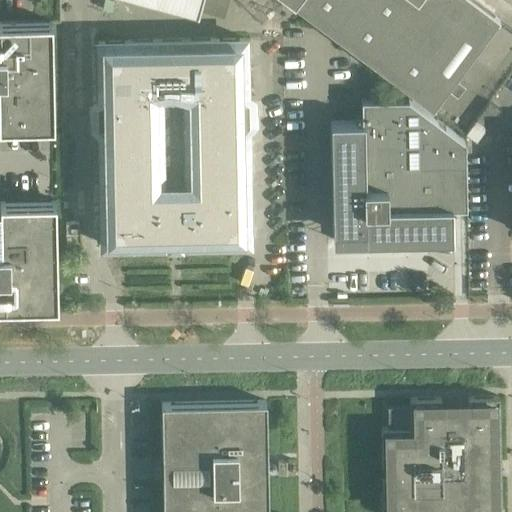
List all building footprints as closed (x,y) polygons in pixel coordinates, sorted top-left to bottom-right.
[(163,0),(195,9),(196,9),(197,9),(198,8),(200,9),(200,10),(224,16),(228,0),(163,0)] [(287,0),(432,109),(448,87),(452,82),(456,77),(481,44),(500,18),(493,13),(490,11),(482,5),(475,0),(287,0)] [(481,0),(475,0),(482,5),(490,11),(493,13),(495,10),(481,0)] [(0,126),(54,125),(52,22),(52,21),(0,21),(0,126)] [(248,239),(248,212),(248,210),(247,210),(247,183),(247,182),(246,155),(247,154),(247,153),(246,153),(246,123),(240,123),(239,98),(245,98),(245,97),(246,97),(246,95),(245,95),(244,39),(245,39),(245,38),(244,38),(244,37),(242,37),(242,38),(187,39),(187,38),(185,38),(185,39),(158,39),(156,39),(100,40),(98,40),(98,42),(100,98),(99,98),(99,100),(100,100),(100,101),(106,101),(106,113),(106,126),(100,126),(101,156),(100,156),(100,157),(101,157),(102,213),(101,213),(101,215),(102,215),(102,242),(102,244),(103,244),(104,244),(163,243),(163,237),(167,237),(170,236),(170,238),(171,239),(171,240),(172,240),(173,241),(174,241),(175,241),(176,242),(177,241),(178,241),(179,240),(180,238),(180,237),(181,236),(184,236),(188,236),(188,242),(189,242),(189,246),(191,246),(191,242),(218,241),(218,242),(219,242),(219,241),(246,241),(248,241),(249,241),(249,239),(248,239)] [(465,83),(456,77),(452,82),(448,87),(457,93),(465,83)] [(466,207),(465,140),(408,98),(361,98),(361,120),(330,120),(331,176),(332,230),(333,230),(333,239),(333,240),(334,240),(334,239),(349,234),(350,234),(364,239),(364,240),(448,238),(453,238),(452,207),(459,207),(466,207)] [(476,141),(501,109),(490,101),(465,133),(469,136),(472,138),(476,141)] [(0,305),(57,304),(55,200),(0,201),(0,305)] [(79,244),(79,222),(66,222),(66,244),(79,244)] [(332,240),(364,240),(364,239),(350,234),(349,234),(344,236),(334,239),(334,240),(333,240),(333,239),(333,230),(332,230),(332,240)] [(170,238),(170,236),(167,237),(167,254),(184,254),(184,236),(181,236),(180,237),(180,238),(179,240),(178,241),(177,241),(176,242),(175,241),(174,241),(173,241),(172,240),(171,240),(171,239),(170,238)] [(501,511),(501,471),(499,399),(499,396),(497,396),(468,397),(468,403),(460,403),(460,402),(459,401),(459,400),(458,399),(457,398),(456,398),(454,398),(453,398),(452,398),(452,399),(451,399),(451,400),(450,401),(450,402),(449,403),(441,403),(441,397),(412,398),(410,398),(410,400),(410,405),(388,405),(388,427),(384,427),(382,427),(382,430),(381,430),(382,467),(388,467),(388,477),(382,477),(382,511),(501,511)] [(268,511),(268,478),(268,467),(267,455),(266,401),(161,403),(163,458),(163,462),(163,470),(163,477),(163,481),(163,511),(268,511)] [(294,474),(294,460),(278,461),(278,474),(294,474)] [(163,470),(163,462),(153,462),(153,477),(163,477),(163,470)]
